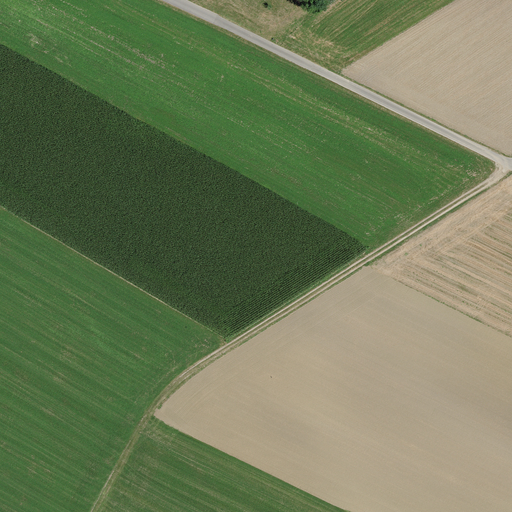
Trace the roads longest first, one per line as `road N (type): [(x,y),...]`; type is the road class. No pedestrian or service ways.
road 1 (track): [(511,160),(139,396),(73,511)]
road 2 (unclassified): [(511,165),(177,0)]
